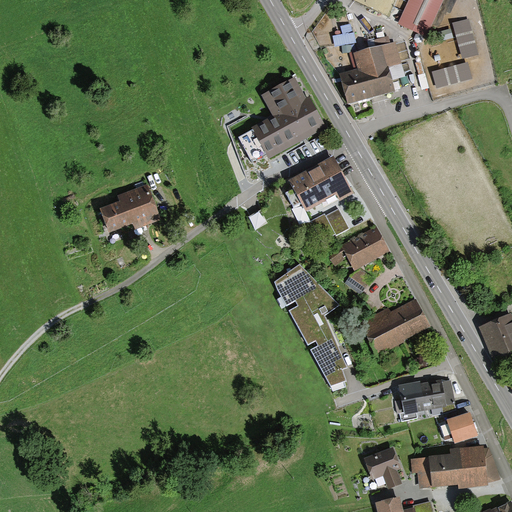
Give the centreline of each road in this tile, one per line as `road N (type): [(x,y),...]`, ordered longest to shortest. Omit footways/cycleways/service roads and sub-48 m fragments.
road 1 (residential): [(353,140),(275,177),(135,279),(51,325),(0,376)]
road 2 (residential): [(511,478),(360,184),(370,172)]
road 3 (secondary): [(511,412),(370,172)]
road 4 (residential): [(353,140),(476,97),(495,96),(511,112)]
road 5 (secondary): [(353,140),(288,33)]
